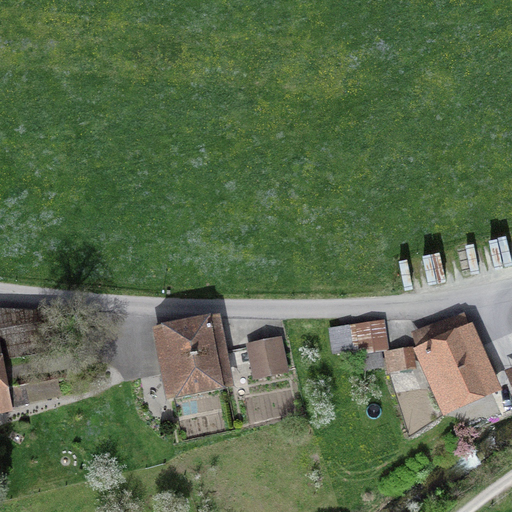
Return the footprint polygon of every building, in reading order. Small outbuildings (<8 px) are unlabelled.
[(48,306),(0,302),(0,338),(53,332),(48,306)] [(161,317),(173,388),(227,378),(215,308),(161,317)] [(464,311),(408,339),(442,406),(498,378),(464,311)] [(243,337),(252,372),(282,366),(274,330),(243,337)] [(406,342),(381,347),(385,367),(410,362),(406,342)] [(11,378),(14,401),(60,395),(58,372),(11,378)]
